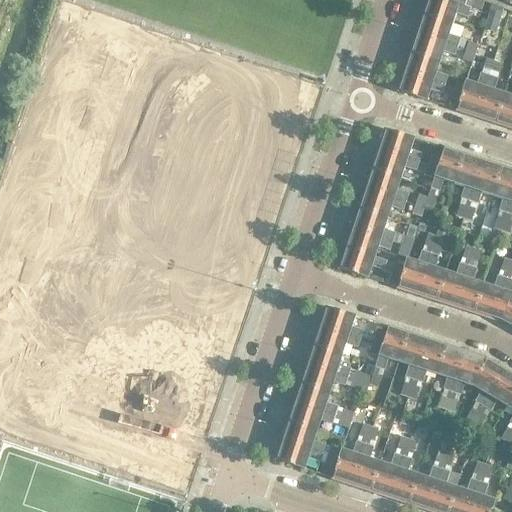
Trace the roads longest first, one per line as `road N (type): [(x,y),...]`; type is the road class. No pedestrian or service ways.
road 1 (residential): [(511,350),(295,276)]
road 2 (residential): [(229,476),(295,276)]
road 3 (residential): [(295,276),(356,100)]
road 4 (residential): [(511,150),(356,100)]
